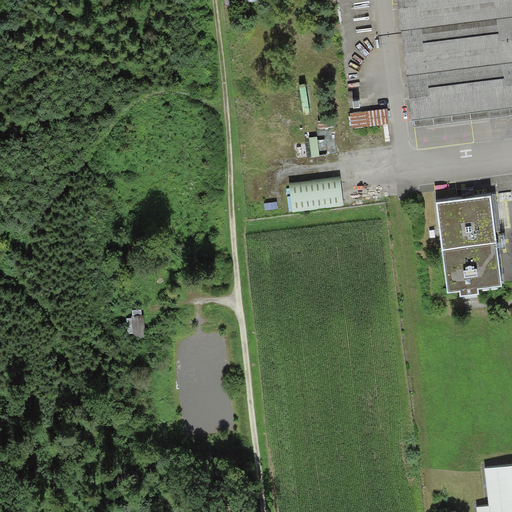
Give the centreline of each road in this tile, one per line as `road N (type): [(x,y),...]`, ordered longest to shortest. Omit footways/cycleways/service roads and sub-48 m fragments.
road 1 (track): [(260,511),(214,0)]
road 2 (track): [(0,272),(41,212),(160,77)]
road 3 (track): [(238,303),(193,303),(207,429)]
